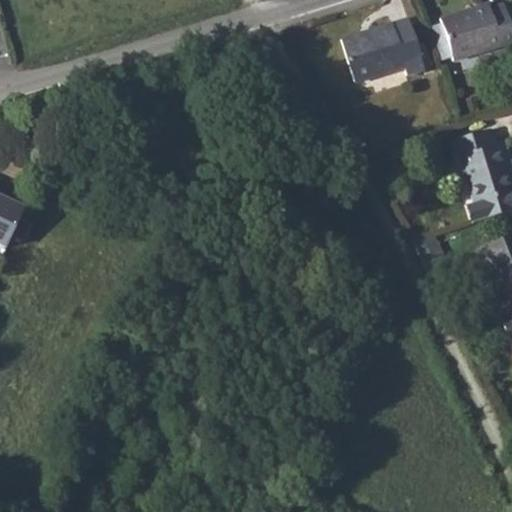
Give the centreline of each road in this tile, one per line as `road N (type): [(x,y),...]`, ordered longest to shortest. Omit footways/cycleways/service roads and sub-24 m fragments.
road 1 (track): [(511,478),(334,135),(251,0)]
road 2 (residential): [(315,0),(0,86)]
